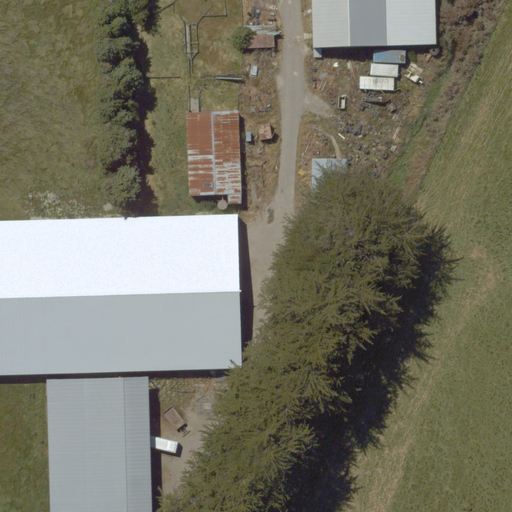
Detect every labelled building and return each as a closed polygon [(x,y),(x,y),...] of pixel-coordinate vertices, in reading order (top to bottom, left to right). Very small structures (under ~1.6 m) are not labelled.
[(441,0),(315,0),(316,45),(442,44),(441,0)] [(273,26),(244,27),(245,51),(273,50),(273,26)] [(187,110),(189,196),(227,196),(228,201),(242,201),(241,109),(187,110)] [(351,156),(311,156),(312,216),(351,215),(351,156)] [(152,511),(147,371),(49,374),(53,511),(152,511)]
